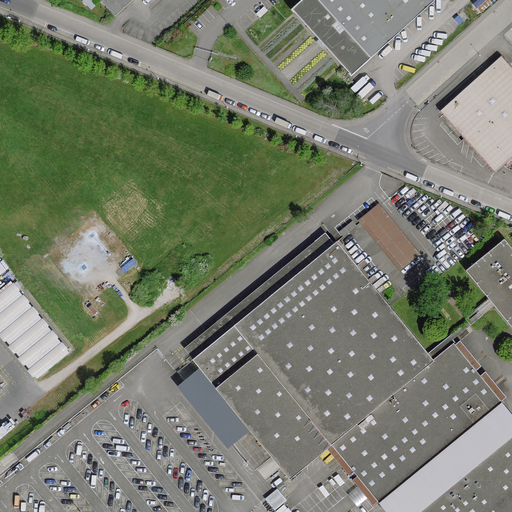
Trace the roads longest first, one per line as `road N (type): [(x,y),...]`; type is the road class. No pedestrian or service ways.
road 1 (unclassified): [(8,0),(370,149)]
road 2 (unclassified): [(511,9),(390,118),(370,149)]
road 3 (unclassified): [(370,149),(511,208)]
